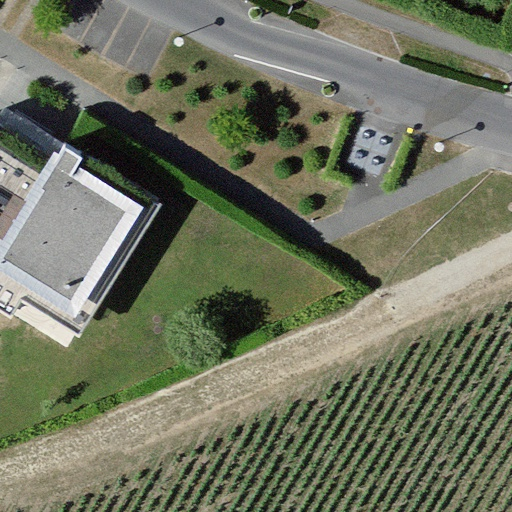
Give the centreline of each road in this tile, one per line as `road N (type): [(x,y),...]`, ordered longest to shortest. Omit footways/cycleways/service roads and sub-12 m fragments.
road 1 (track): [(0,469),(87,450),(511,253)]
road 2 (residential): [(511,126),(335,71),(180,0)]
